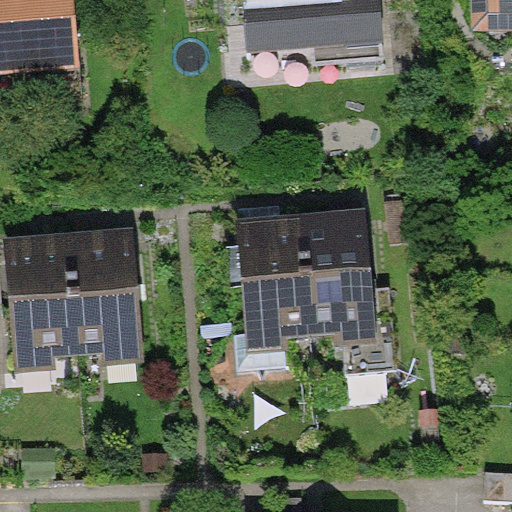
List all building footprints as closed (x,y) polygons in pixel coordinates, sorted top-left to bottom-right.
[(0,0),(0,86),(89,79),(83,0),(0,0)] [(240,0),(246,66),(393,53),(388,0),(240,0)] [(511,0),(479,0),(481,44),(511,43),(511,0)] [(386,374),(373,219),(242,230),(252,358),(343,351),(345,378),(386,374)] [(144,371),(138,242),(14,247),(20,377),(144,371)]
